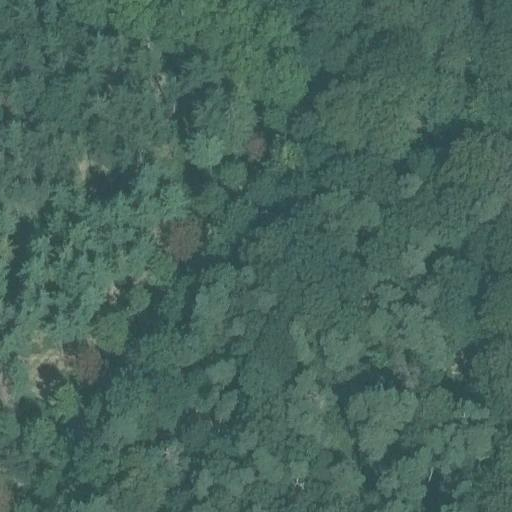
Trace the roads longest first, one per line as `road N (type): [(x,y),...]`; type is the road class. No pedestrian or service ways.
road 1 (track): [(0,511),(292,97),(511,184)]
road 2 (unknown): [(292,97),(37,0)]
